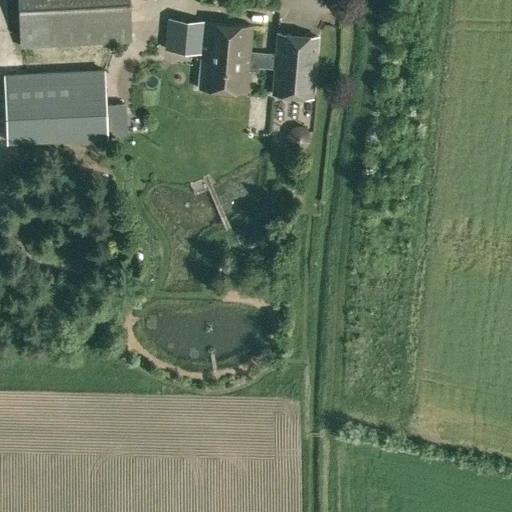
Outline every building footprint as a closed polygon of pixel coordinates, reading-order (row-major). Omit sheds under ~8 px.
[(17,0),(20,46),(131,41),(127,0),(17,0)] [(273,93),(313,96),(318,37),(278,33),(276,55),(250,53),(252,26),(169,18),(166,48),(202,51),(198,86),(246,91),(248,69),(258,70),(259,66),(275,67),(273,93)] [(4,74),(6,128),(106,124),(104,70),(4,74)] [(107,135),(128,137),(130,117),(109,115),(107,135)] [(294,154),(301,154),(301,147),(303,147),(306,146),(308,143),(310,140),(310,139),(310,135),(309,132),(308,130),(306,127),(302,125),(299,124),(296,125),(294,125),(290,127),(289,129),(287,131),(287,134),(287,140),(289,143),(290,145),(294,147),(294,154)] [(34,299),(44,326),(68,317),(58,290),(34,299)]
